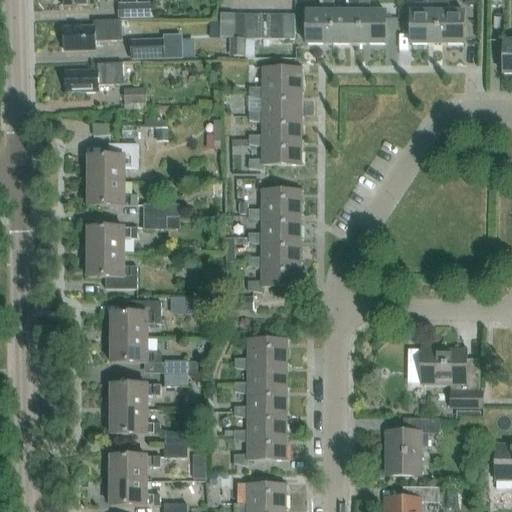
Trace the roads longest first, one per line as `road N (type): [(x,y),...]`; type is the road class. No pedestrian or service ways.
road 1 (tertiary): [(29,511),(18,175)]
road 2 (residential): [(511,110),(439,119),(344,265),(336,310)]
road 3 (residential): [(336,310),(334,511)]
road 4 (tertiary): [(18,175),(14,0)]
road 5 (residential): [(336,310),(511,311)]
